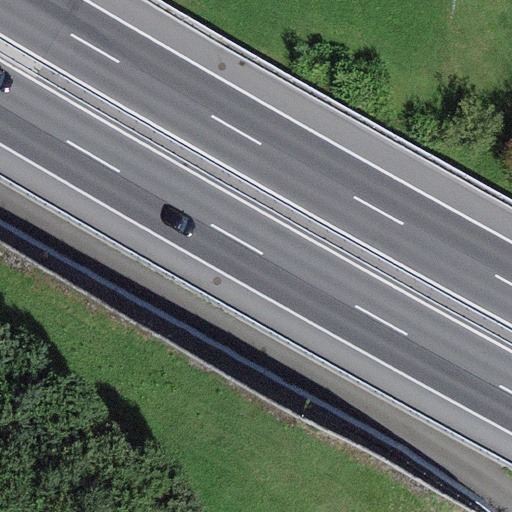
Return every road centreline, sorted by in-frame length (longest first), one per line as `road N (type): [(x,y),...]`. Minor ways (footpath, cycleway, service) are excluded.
road 1 (track): [(0,193),(511,506)]
road 2 (motorway): [(0,90),(511,384)]
road 3 (motorway): [(511,275),(256,137),(30,0)]
